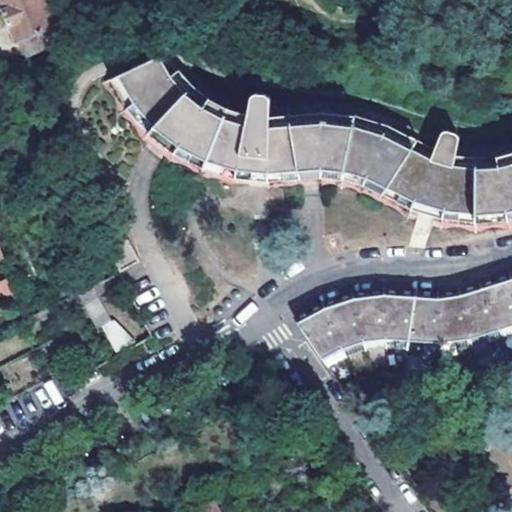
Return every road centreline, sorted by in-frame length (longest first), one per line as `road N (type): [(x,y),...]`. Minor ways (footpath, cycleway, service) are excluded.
road 1 (residential): [(511,254),(451,267),(350,269),(262,310)]
road 2 (residential): [(405,511),(262,310)]
road 3 (residential): [(196,346),(0,456)]
road 4 (residential): [(145,166),(140,217),(196,346)]
